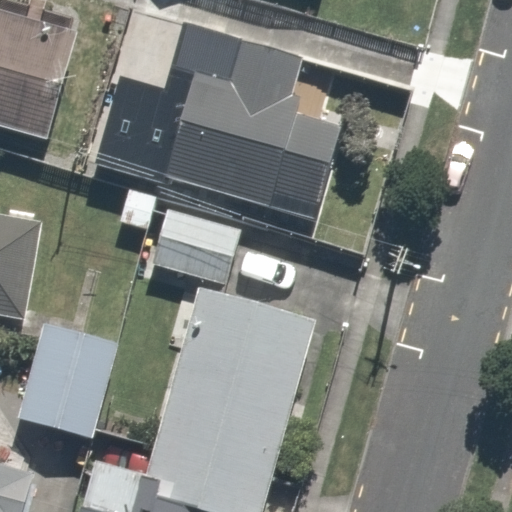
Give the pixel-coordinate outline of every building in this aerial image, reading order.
[(292,50),(119,2),(98,79),(172,99),(153,171),(311,215),(336,126),(275,109),(292,50)] [(71,22),(0,4),(0,120),(44,131),(71,22)] [(159,202),(142,265),(188,278),(235,291),(253,228),(159,202)] [(0,316),(19,320),(41,219),(0,210),(0,316)] [(99,440),(87,437),(65,511),(257,511),(313,313),(235,291),(188,278),(139,451),(99,440)] [(128,340),(29,312),(0,412),(87,437),(99,440),(128,340)] [(0,511),(11,511),(26,464),(0,455),(0,511)]
